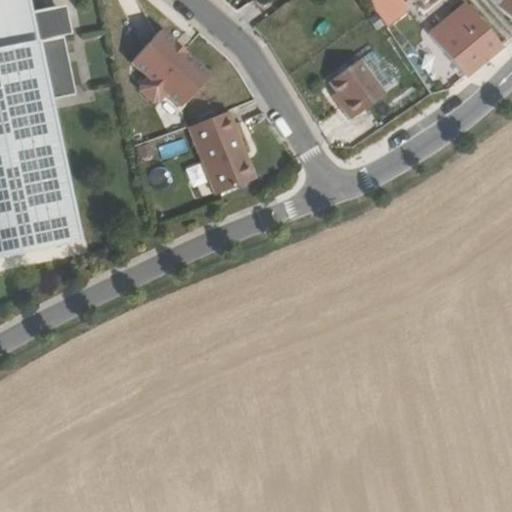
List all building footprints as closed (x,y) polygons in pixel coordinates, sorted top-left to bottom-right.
[(64,98),(46,19),(22,26),(17,0),(4,0),(0,1),(0,241),(65,228),(39,103),(64,98)] [(400,0),(370,0),(362,8),(383,32),(407,9),(400,0)] [(497,9),(511,22),(511,0),(490,0),(497,9)] [(443,55),(464,80),(502,49),(465,5),(434,32),(448,49),(443,55)] [(415,20),(461,82),(464,80),(443,55),(448,49),(434,32),(420,15),(415,20)] [(182,108),(211,76),(160,30),(132,63),(149,76),(139,88),(157,103),(167,95),(182,108)] [(369,53),(354,65),(376,94),(392,82),(369,53)] [(376,94),(354,65),(326,86),(334,96),(342,107),(337,113),(347,125),(381,99),(376,94)] [(342,107),(334,96),(329,101),(337,113),(342,107)] [(231,110),(191,126),(217,193),(256,180),(231,110)] [(183,172),(196,198),(210,190),(197,165),(183,172)]
